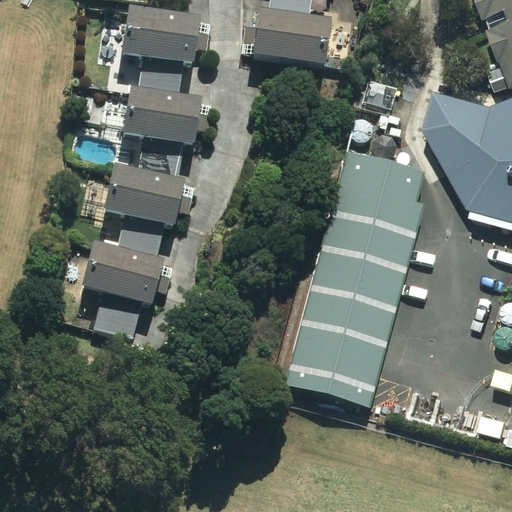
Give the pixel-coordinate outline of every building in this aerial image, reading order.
[(265,0),(259,27),(248,24),(239,65),(315,82),(326,35),(304,30),(310,0),(265,0)] [(511,0),(470,0),(508,97),(511,95),(511,0)] [(140,340),(147,303),(165,306),(174,263),(158,260),(166,221),(188,226),(196,184),(176,179),(177,174),(184,142),(203,146),(212,101),(189,96),(195,65),(204,67),(213,22),(142,7),(132,55),(149,59),(143,88),(139,87),(129,132),(139,134),(134,157),(132,168),(122,166),(113,208),(125,211),(117,246),(100,243),(91,286),(110,290),(101,332),(140,340)] [(511,113),(491,119),(431,99),(419,140),(469,220),(511,235),(511,113)] [(423,184),(340,162),(278,394),(361,416),(423,184)]
